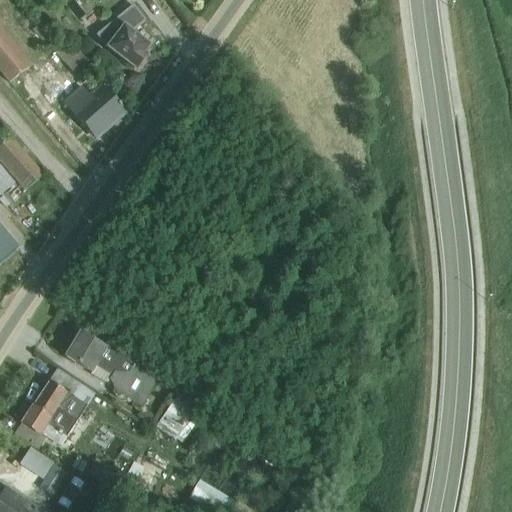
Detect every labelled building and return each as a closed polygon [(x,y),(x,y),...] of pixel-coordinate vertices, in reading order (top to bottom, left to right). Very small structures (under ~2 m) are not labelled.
[(12,0),(0,0),(0,9),(7,24),(21,17),(12,0)] [(132,8),(96,37),(105,49),(133,71),(134,69),(138,69),(144,62),(143,62),(143,57),(150,48),(130,32),(145,22),(132,8)] [(0,70),(11,83),(32,66),(0,25),(0,70)] [(64,44),(51,56),(62,69),(65,66),(81,84),(92,76),(64,44)] [(82,88),(64,103),(96,140),(126,113),(101,86),(89,96),(82,88)] [(5,133),(0,137),(0,160),(27,191),(43,177),(5,133)] [(0,265),(18,251),(0,228),(0,265)] [(80,334),(65,358),(91,373),(90,376),(105,384),(110,382),(115,392),(142,409),(158,380),(80,334)] [(56,369),(47,381),(49,382),(85,407),(86,407),(94,395),(56,369)] [(49,382),(21,424),(39,436),(47,424),(60,432),(71,418),(76,421),(85,407),(49,382)] [(174,398),(154,427),(175,441),(175,440),(181,444),(200,415),(174,398)] [(212,414),(206,423),(275,463),(281,454),(212,414)] [(58,434),(46,450),(57,458),(61,461),(83,432),(70,422),(60,435),(58,434)] [(20,423),(13,434),(37,450),(38,448),(44,439),(39,436),(21,424),(20,423)] [(316,436),(305,461),(321,469),(333,443),(316,436)] [(30,449),(19,466),(42,481),(53,464),(30,449)] [(95,460),(88,475),(104,484),(112,469),(95,460)] [(298,464),(293,475),(309,484),(315,473),(298,464)] [(55,466),(46,479),(57,486),(66,473),(55,466)] [(271,482),(266,491),(282,500),(287,491),(271,482)] [(0,511),(38,511),(5,490),(0,497),(0,511)] [(110,511),(93,501),(86,511),(110,511)]
